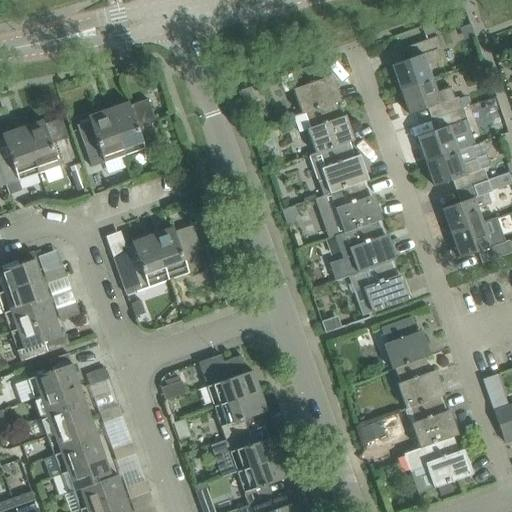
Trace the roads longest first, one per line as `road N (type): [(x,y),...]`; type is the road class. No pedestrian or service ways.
road 1 (residential): [(511,496),(352,46)]
road 2 (residential): [(281,308),(183,23)]
road 3 (residential): [(0,239),(39,225),(75,232),(128,365)]
road 4 (residential): [(352,511),(281,308)]
road 5 (unclassified): [(128,365),(281,308)]
road 6 (residential): [(180,511),(128,365)]
